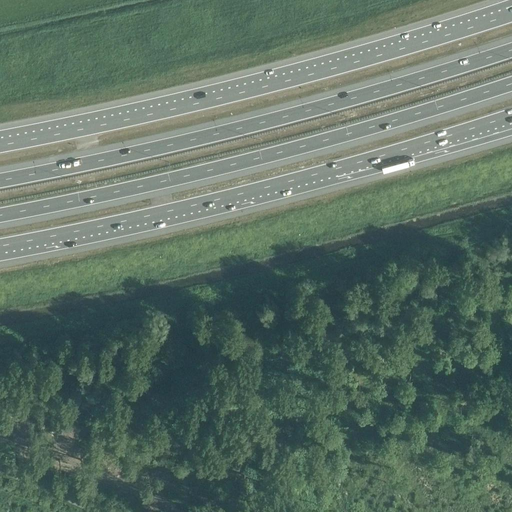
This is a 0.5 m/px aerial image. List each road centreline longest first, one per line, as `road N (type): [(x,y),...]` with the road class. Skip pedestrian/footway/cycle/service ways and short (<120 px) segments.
road 1 (motorway): [(0,212),(331,137),(511,80)]
road 2 (motorway): [(0,248),(235,197),(511,117)]
road 3 (motorway): [(511,49),(219,133),(0,180)]
road 4 (motorway): [(508,15),(214,99),(0,144)]
